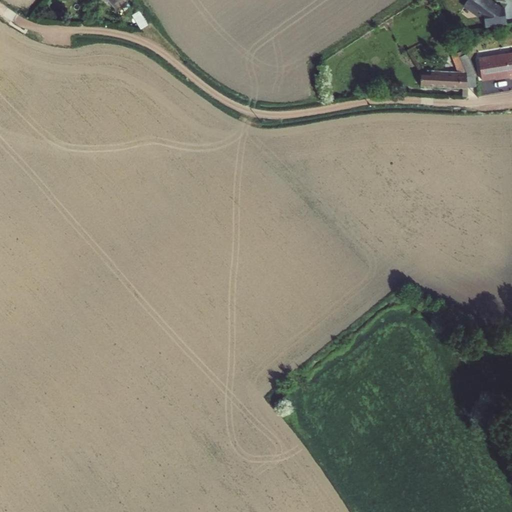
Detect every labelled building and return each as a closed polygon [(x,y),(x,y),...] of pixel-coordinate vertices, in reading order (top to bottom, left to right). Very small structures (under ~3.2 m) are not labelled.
[(102,0),(112,10),(115,7),(108,0),(102,0)] [(501,10),(486,0),(467,0),(463,7),(470,12),(476,11),(477,18),(483,17),(485,28),(507,25),(504,9),(501,10)] [(140,11),(133,16),(141,28),(148,24),(140,11)] [(451,55),(455,65),(464,63),(461,51),(451,55)] [(511,52),(478,58),(482,80),(509,75),(510,78),(511,77),(511,52)] [(457,72),(466,72),(464,63),(455,65),(457,72)] [(466,72),(457,72),(427,71),(427,73),(420,73),(419,86),(462,88),(461,96),(467,96),(468,86),(466,72)]
